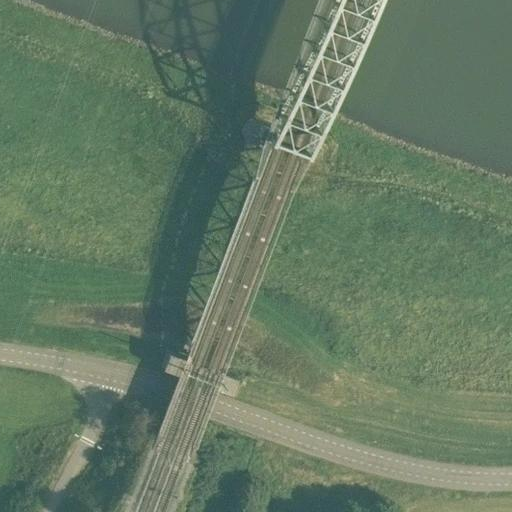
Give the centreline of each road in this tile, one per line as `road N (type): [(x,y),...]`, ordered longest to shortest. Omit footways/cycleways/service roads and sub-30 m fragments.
road 1 (tertiary): [(245,417),(381,463),(511,480)]
road 2 (unclassified): [(48,511),(119,377)]
road 3 (tertiary): [(245,417),(119,377)]
road 4 (tertiary): [(119,377),(0,356)]
